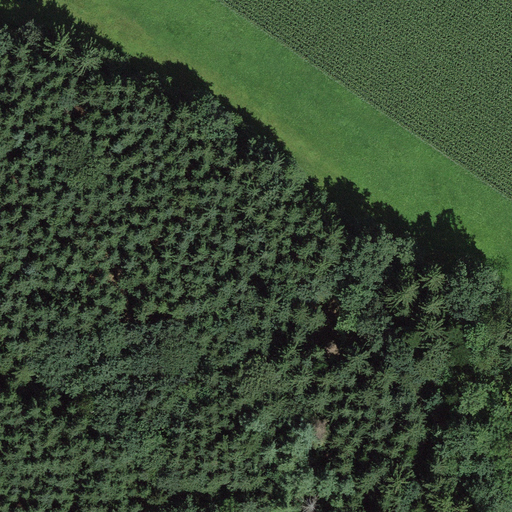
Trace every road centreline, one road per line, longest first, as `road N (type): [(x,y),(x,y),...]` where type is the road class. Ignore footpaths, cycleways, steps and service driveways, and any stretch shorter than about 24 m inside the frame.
road 1 (track): [(421,511),(438,436),(437,389),(422,351),(410,214),(391,168),(352,136)]
road 2 (track): [(0,418),(194,511)]
